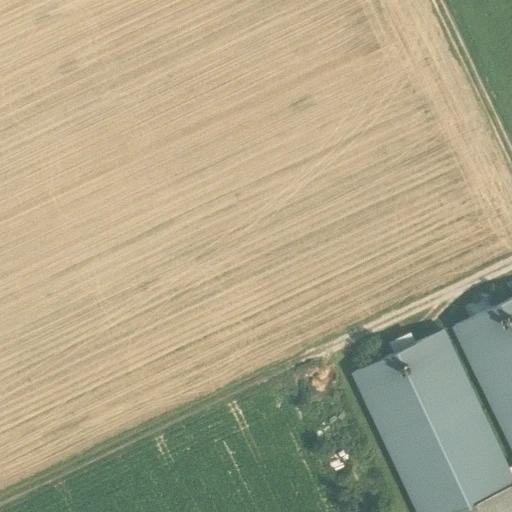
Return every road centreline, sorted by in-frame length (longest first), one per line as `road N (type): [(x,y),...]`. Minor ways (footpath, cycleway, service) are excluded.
road 1 (track): [(511,261),(0,503)]
road 2 (track): [(436,0),(511,162)]
